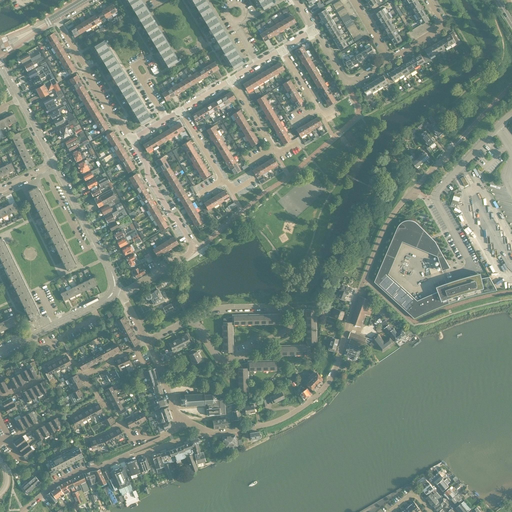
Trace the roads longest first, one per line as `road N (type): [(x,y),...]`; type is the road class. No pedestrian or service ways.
road 1 (residential): [(207,431),(278,420),(328,384),(381,236),(451,149)]
road 2 (unclassified): [(498,125),(433,197),(471,268),(446,275)]
road 3 (residential): [(193,318),(290,306),(282,334),(230,360),(215,354)]
road 4 (residential): [(130,140),(54,16)]
road 5 (residential): [(115,289),(54,163)]
road 6 (residential): [(122,423),(84,375),(147,341)]
road 7 (residential): [(192,249),(130,140)]
